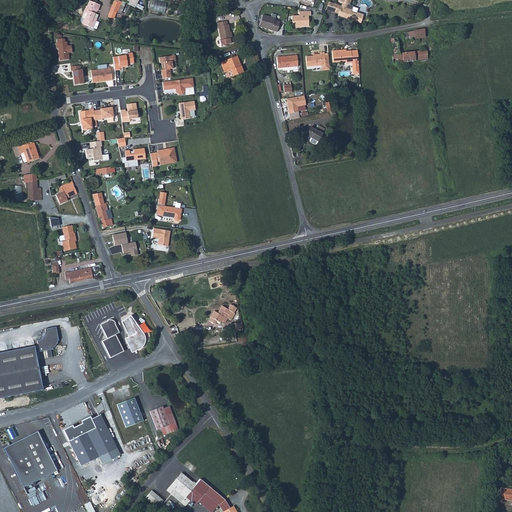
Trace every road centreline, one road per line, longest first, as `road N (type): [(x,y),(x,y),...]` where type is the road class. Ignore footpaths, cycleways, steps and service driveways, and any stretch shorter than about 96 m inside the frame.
road 1 (secondary): [(308,239),(511,193)]
road 2 (unclassified): [(308,239),(258,42)]
road 3 (unclassified): [(113,282),(51,103)]
road 4 (unclassified): [(0,421),(69,402),(173,348)]
road 5 (residential): [(258,42),(426,23),(428,10)]
road 6 (secondary): [(133,279),(308,239)]
road 7 (unclassified): [(215,414),(125,511)]
